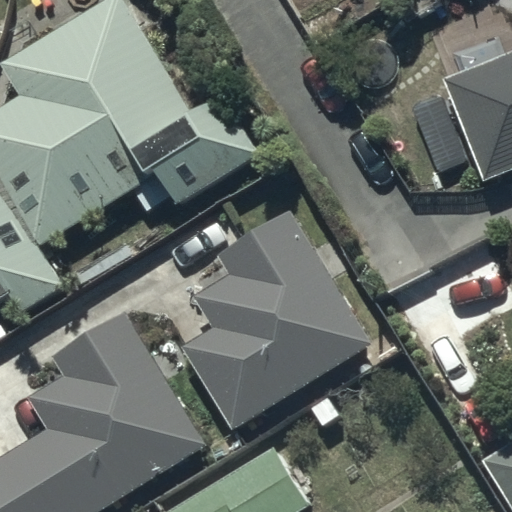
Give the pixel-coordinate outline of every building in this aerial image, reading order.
[(511,50),(453,73),(492,177),(511,169),(511,50)] [(0,152),(0,328),(78,282),(0,152)] [(224,322),(194,341),(245,424),(382,338),(300,207),(232,250),(244,269),(206,293),(224,322)] [(0,511),(100,511),(216,441),(136,313),(66,356),(74,368),(42,389),(62,421),(3,458),(0,452),(0,511)] [(511,439),(491,452),(511,487),(511,439)] [(281,445),(171,511),(293,511),(314,500),(281,445)]
